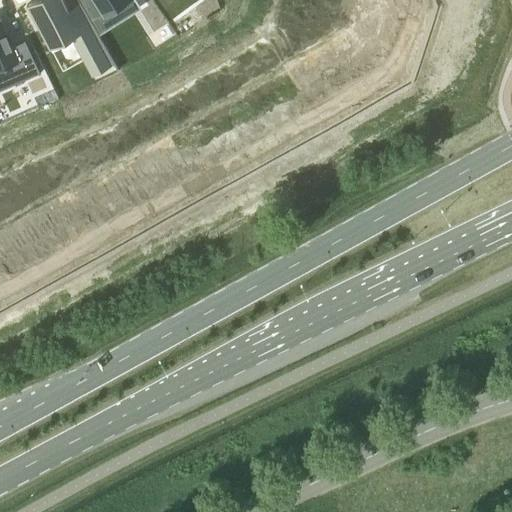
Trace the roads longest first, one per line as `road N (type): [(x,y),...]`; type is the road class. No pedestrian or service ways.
road 1 (primary): [(511,145),(0,428)]
road 2 (primary): [(0,484),(511,228)]
road 3 (tertiary): [(511,399),(256,511)]
